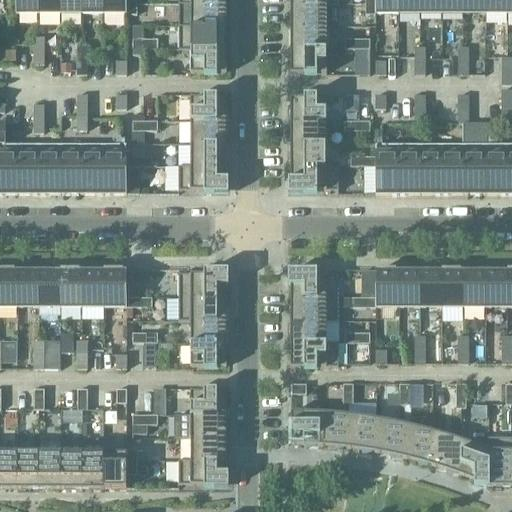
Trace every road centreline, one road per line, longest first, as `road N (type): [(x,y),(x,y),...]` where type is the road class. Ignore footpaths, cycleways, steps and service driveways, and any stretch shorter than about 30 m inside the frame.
road 1 (residential): [(248,511),(247,229)]
road 2 (residential): [(247,229),(511,229)]
road 3 (residential): [(0,228),(247,229)]
road 4 (residential): [(247,229),(247,0)]
